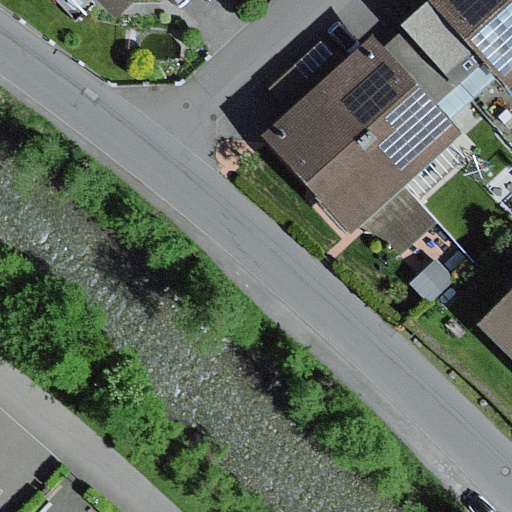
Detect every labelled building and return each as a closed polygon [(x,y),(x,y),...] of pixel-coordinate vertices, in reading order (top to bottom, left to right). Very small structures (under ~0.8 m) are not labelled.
[(83,0),(110,27),(137,0),(83,0)] [(511,0),(418,0),(425,7),(477,66),(505,94),(511,88),(511,0)] [(477,66),(425,7),(395,34),(399,38),(377,57),(425,112),(477,66)] [(365,46),(314,92),(402,189),(452,145),(425,112),(377,57),(365,46)] [(356,231),(402,189),(314,92),(258,142),(346,239),(356,231)] [(430,225),(402,189),(356,231),(377,239),(397,257),(430,225)] [(433,264),(410,287),(428,306),(452,283),(433,264)] [(511,294),(475,331),(511,368),(511,294)]
